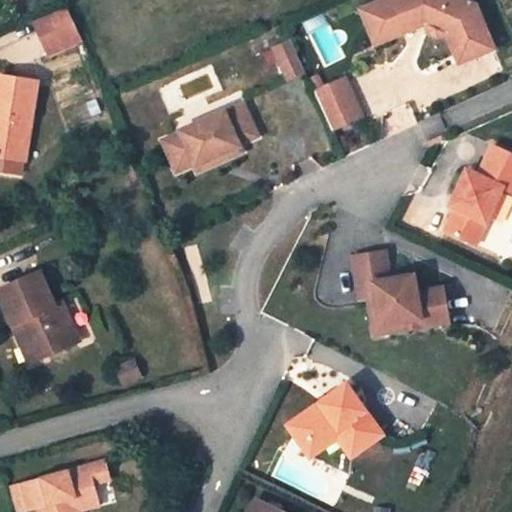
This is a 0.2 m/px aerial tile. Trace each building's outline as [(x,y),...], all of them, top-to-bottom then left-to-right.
[(462,0),(383,0),(374,4),(388,40),(425,25),(428,33),(437,37),(446,34),(458,64),(494,49),(476,6),(462,0)] [(374,4),(359,10),(374,46),(388,40),(374,4)] [(41,35),(76,22),(69,5),(35,21),(41,35)] [(49,53),(84,40),(76,22),(41,35),(49,53)] [(291,41),(274,48),(289,80),(306,73),(291,41)] [(38,85),(0,77),(0,172),(20,176),(22,160),(25,161),(38,85)] [(343,77),(314,91),(319,103),(349,90),(343,77)] [(349,90),(319,103),(332,130),(361,116),(349,90)] [(181,131),(163,139),(176,170),(195,162),(195,165),(240,145),(239,144),(257,136),(244,105),(226,112),(225,110),(181,129),(181,131)] [(511,153),(494,145),(479,176),(467,170),(455,196),(461,198),(446,231),(470,242),(481,220),(486,222),(502,187),(511,191),(511,153)] [(486,222),(481,220),(470,242),(475,245),(486,222)] [(384,253),(353,258),(360,299),(368,297),(376,296),(381,326),(417,320),(419,327),(447,323),(441,290),(415,294),(412,277),(389,281),(384,253)] [(39,275),(0,292),(0,297),(14,329),(22,325),(37,360),(78,341),(62,303),(54,306),(39,275)] [(376,296),(368,297),(375,335),(419,327),(417,320),(381,326),(376,296)] [(22,325),(14,329),(30,363),(37,360),(22,325)] [(346,383),(287,427),(302,448),(334,424),(341,434),(347,429),(362,450),(384,434),(346,383)] [(334,424),(302,448),(310,457),(337,437),(352,458),(362,450),(347,429),(341,434),(334,424)] [(105,462),(88,466),(92,484),(109,480),(105,462)] [(88,466),(41,479),(22,484),(28,508),(36,506),(37,511),(77,511),(74,498),(94,492),(92,484),(88,466)] [(22,484),(7,488),(13,511),(28,508),(22,484)] [(94,492),(74,498),(77,511),(98,505),(94,492)]
